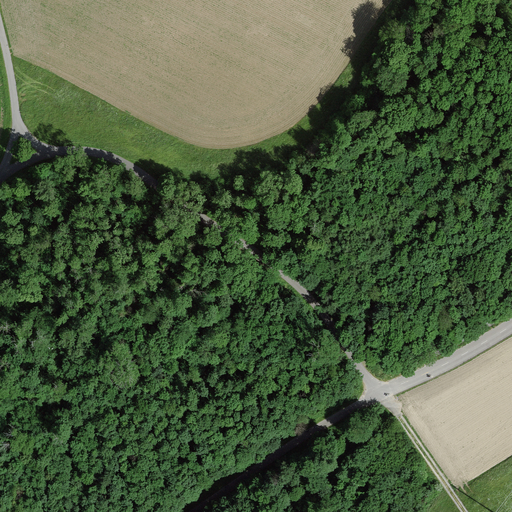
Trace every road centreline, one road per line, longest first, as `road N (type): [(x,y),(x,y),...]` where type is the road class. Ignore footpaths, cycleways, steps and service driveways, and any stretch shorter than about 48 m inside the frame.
road 1 (unclassified): [(51,150),(121,161),(285,276),(379,392)]
road 2 (unclassified): [(379,392),(191,511)]
road 3 (unclassified): [(511,325),(379,392)]
road 4 (track): [(379,392),(464,511)]
